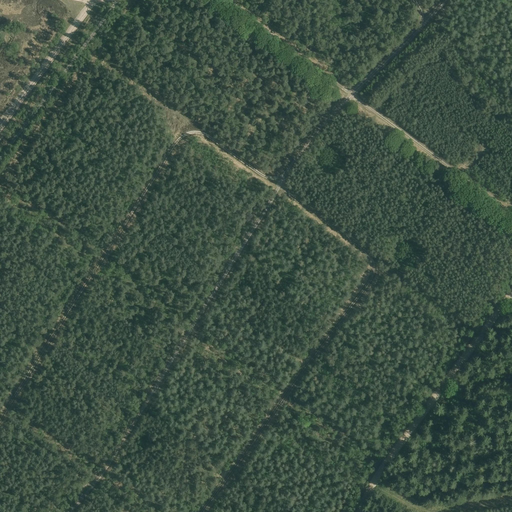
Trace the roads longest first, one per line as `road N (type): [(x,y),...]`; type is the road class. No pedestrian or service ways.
road 1 (track): [(358,511),(378,471),(509,293)]
road 2 (track): [(0,126),(94,0)]
road 3 (track): [(511,499),(418,509),(372,483)]
